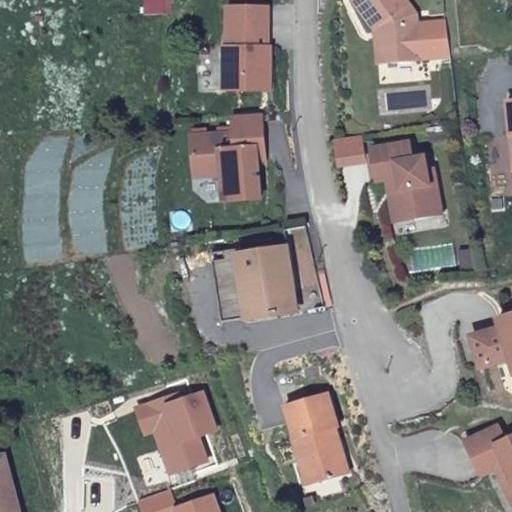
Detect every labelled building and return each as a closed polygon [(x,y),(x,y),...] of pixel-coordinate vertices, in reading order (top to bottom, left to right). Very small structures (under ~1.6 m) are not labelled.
[(354,0),(375,28),(383,23),(386,62),(421,58),(417,12),(407,0),(354,0)] [(229,46),(274,46),(273,5),(228,6),(229,46)] [(383,23),(375,28),(379,63),(386,62),(383,23)] [(220,92),(274,92),(274,46),(229,46),(220,46),(220,92)] [(266,142),(263,114),(234,116),(235,128),(193,132),(195,158),(210,172),(223,170),(225,197),(263,195),(259,155),(258,143),(266,142)] [(378,181),(388,179),(399,177),(406,220),(443,214),(438,183),(431,184),(428,168),(425,155),(415,157),(411,141),(372,148),(378,181)] [(266,155),(266,142),(258,143),(259,155),(266,155)] [(210,172),(195,158),(197,173),(210,172)] [(435,167),(428,168),(431,184),(438,183),(435,167)] [(399,177),(388,179),(396,221),(406,220),(399,177)] [(299,308),(289,245),(239,253),(250,317),(299,308)] [(511,313),(503,316),(505,324),(476,334),(485,364),(511,355),(511,313)] [(311,483),(347,473),(333,427),(339,426),(341,425),(331,392),(288,405),(298,436),(296,437),(311,483)] [(486,474),(501,467),(510,463),(511,467),(511,435),(511,436),(504,423),(469,439),(486,474)] [(333,427),(347,473),(352,471),(339,426),(333,427)] [(511,467),(510,463),(501,467),(511,488),(511,467)]
